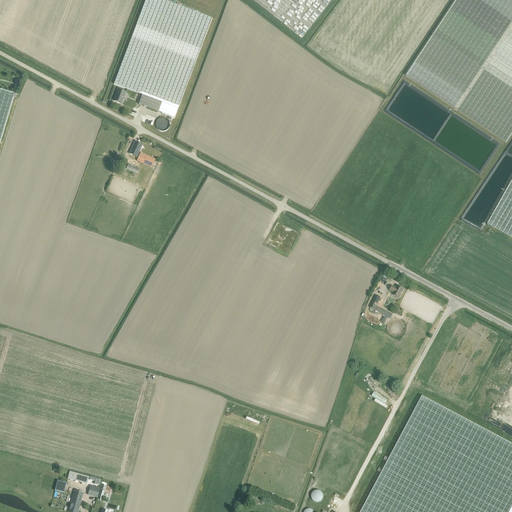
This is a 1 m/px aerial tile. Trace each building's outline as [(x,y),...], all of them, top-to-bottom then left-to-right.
[(212,18),(162,0),(145,0),(114,84),(142,95),(138,105),(174,118),(212,18)] [(332,0),(252,0),(302,39),(332,0)] [(511,0),(456,0),(406,76),(506,143),(511,133),(511,0)] [(0,141),(14,94),(0,89),(0,141)] [(118,90),(114,101),(121,104),(125,93),(118,90)] [(158,130),(160,132),(163,132),(165,132),(167,131),(169,129),(170,127),(170,125),(170,123),(169,120),(168,119),(166,118),(163,117),(161,117),(159,118),(157,120),(156,122),(156,124),(156,127),(157,129),(158,130)] [(135,142),(130,154),(136,157),(142,145),(135,142)] [(140,153),(136,161),(151,168),(155,160),(140,153)] [(126,169),(137,175),(139,169),(128,164),(126,169)] [(511,238),(511,179),(487,224),(511,238)] [(392,286),(389,291),(394,293),(393,295),(399,298),(403,289),(397,286),(396,289),(392,286)] [(380,298),(376,296),(370,308),(374,310),(380,298)] [(387,312),(378,307),(376,311),(385,316),(387,312)] [(511,511),(511,444),(422,397),(360,511),(511,511)] [(265,423),(266,420),(253,415),(252,419),(265,423)] [(89,477),(69,472),(67,479),(87,484),(89,477)] [(55,491),(64,493),(67,483),(58,480),(55,491)] [(90,486),(88,495),(97,498),(97,497),(99,491),(100,489),(90,486)] [(69,511),(77,511),(83,493),(75,491),(69,511)]
